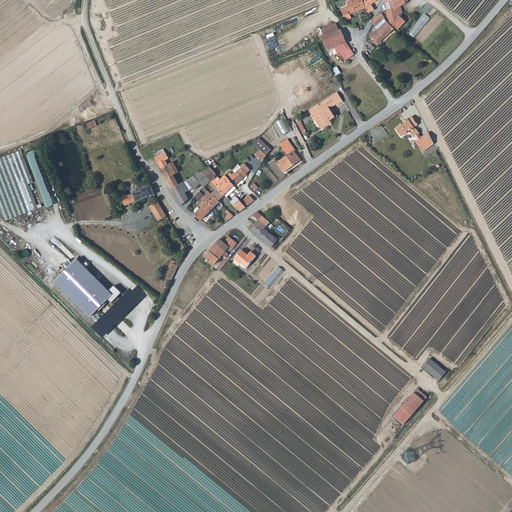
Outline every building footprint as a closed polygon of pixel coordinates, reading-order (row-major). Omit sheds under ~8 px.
[(352,17),(350,14),(366,8),(362,0),(351,0),(350,1),(349,1),(348,2),(348,3),(348,5),(341,8),(344,16),(346,20),(352,17)] [(362,0),(366,8),(368,13),(374,10),(371,4),(377,0),(362,0)] [(408,0),(385,0),(390,22),(398,29),(405,21),(401,16),(402,15),(402,13),(403,12),(401,6),(406,2),(408,0)] [(382,13),(376,17),(373,22),(377,26),(385,19),(382,13)] [(377,30),(387,21),(385,19),(377,26),(375,28),(377,30)] [(378,44),(394,29),(387,21),(377,30),(370,36),(378,44)] [(340,45),(347,42),(341,29),(339,30),(337,23),(322,28),(324,35),(322,36),(328,50),(340,45)] [(355,53),(347,42),(340,45),(341,46),(337,48),(346,60),(355,53)] [(333,69),(337,75),(342,72),(338,66),(333,69)] [(338,91),(321,102),(309,109),(321,128),(331,121),(330,119),(336,116),(327,103),(334,99),(338,105),(344,101),(338,91)] [(412,115),(396,127),(402,135),(410,130),(411,132),(410,132),(413,137),(414,136),(422,147),(422,146),(432,139),(429,133),(429,132),(422,137),(419,133),(416,128),(416,129),(414,126),(418,124),(412,115)] [(283,134),(291,131),(285,118),(277,121),(283,134)] [(91,128),(98,125),(96,120),(89,123),(91,128)] [(300,124),(297,126),(303,137),(305,135),(300,124)] [(256,152),(259,149),(265,155),(271,149),(259,138),(253,144),(256,152)] [(288,138),(280,144),(287,153),(294,148),(288,138)] [(40,147),(25,152),(46,207),(61,202),(40,147)] [(163,148),(153,154),(155,158),(165,152),(163,148)] [(294,151),(296,150),(294,148),(287,153),(288,154),(289,153),(290,154),(277,163),(284,172),(300,160),(294,151)] [(256,152),(254,154),(263,162),(265,155),(259,149),(256,152)] [(0,205),(6,220),(43,207),(22,150),(0,158),(0,205)] [(168,164),(166,160),(169,158),(165,152),(155,158),(161,168),(168,164)] [(173,161),(168,164),(171,170),(172,171),(177,168),(173,161)] [(168,164),(161,168),(164,174),(171,170),(168,164)] [(215,167),(213,164),(210,166),(216,173),(221,170),(217,165),(215,167)] [(230,171),(226,175),(234,185),(251,171),(246,164),(233,175),(230,171)] [(216,173),(210,166),(206,168),(202,171),(211,180),(216,178),(216,175),(216,173)] [(174,175),(179,172),(177,168),(172,171),(171,170),(164,174),(172,188),(179,184),(174,175)] [(211,180),(202,171),(194,176),(201,183),(211,180)] [(226,175),(221,179),(230,189),(234,185),(226,175)] [(201,183),(194,176),(186,180),(184,182),(189,190),(190,191),(193,188),(195,190),(201,183)] [(220,179),(218,181),(215,183),(225,194),(230,189),(221,179),(220,179)] [(260,187),(263,185),(258,179),(255,182),(260,187)] [(219,201),(225,195),(225,194),(215,183),(212,181),(207,185),(211,189),(209,191),(211,193),(219,201)] [(179,184),(172,188),(182,206),(189,199),(185,193),(189,190),(184,182),(179,184)] [(255,192),(259,188),(253,182),(249,185),(255,192)] [(125,205),(154,194),(151,185),(140,189),(141,191),(127,196),(126,193),(121,195),(125,205)] [(204,196),(200,191),(195,197),(199,201),(204,196)] [(214,207),(220,202),(219,201),(211,193),(202,201),(203,201),(205,204),(208,201),(214,207)] [(249,195),(242,202),(246,207),(254,201),(249,195)] [(246,207),(242,202),(240,199),(234,204),(240,211),(246,207)] [(159,220),(167,216),(157,200),(150,204),(159,220)] [(208,201),(205,204),(203,201),(199,205),(202,208),(195,214),(201,220),(214,207),(208,201)] [(225,217),(228,220),(234,216),(228,210),(226,212),(228,214),(225,217)] [(258,220),(250,231),(253,233),(272,247),(277,240),(263,230),(270,221),(258,211),(253,215),(258,220)] [(224,242),(220,239),(205,256),(215,264),(223,255),(226,257),(229,254),(226,251),(227,249),(230,251),(232,249),(237,243),(229,236),(224,242)] [(239,245),(243,248),(249,238),(245,236),(239,245)] [(182,250),(186,248),(181,240),(177,242),(182,250)] [(243,262),(248,267),(257,256),(252,251),(249,255),(242,249),(236,257),(242,263),(243,262)] [(109,300),(112,303),(122,294),(115,287),(110,292),(77,260),(55,282),(91,318),(109,300)] [(164,277),(172,280),(178,265),(175,264),(176,261),(172,260),(171,262),(164,277)] [(447,372),(431,358),(424,367),(440,381),(447,372)] [(408,420),(423,402),(413,394),(398,412),(408,420)] [(96,419),(100,414),(95,410),(91,414),(96,419)] [(414,461),(415,456),(415,452),(406,450),(405,459),(405,460),(414,461)]
